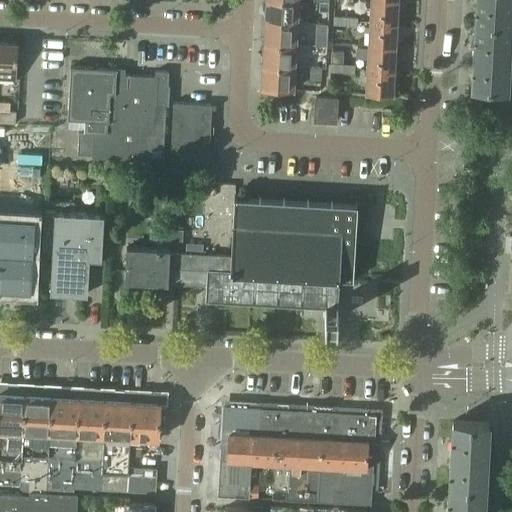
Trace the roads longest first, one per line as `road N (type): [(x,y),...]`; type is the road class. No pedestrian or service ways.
road 1 (residential): [(248,29),(243,125),(250,139),(264,147),(428,152)]
road 2 (residential): [(0,18),(248,29)]
road 3 (residential): [(196,357),(417,367)]
road 4 (residential): [(417,367),(428,152)]
road 5 (residential): [(0,345),(196,357)]
road 6 (residential): [(185,511),(196,357)]
road 7 (residential): [(428,152),(437,0)]
road 8 (residential): [(409,511),(417,367)]
